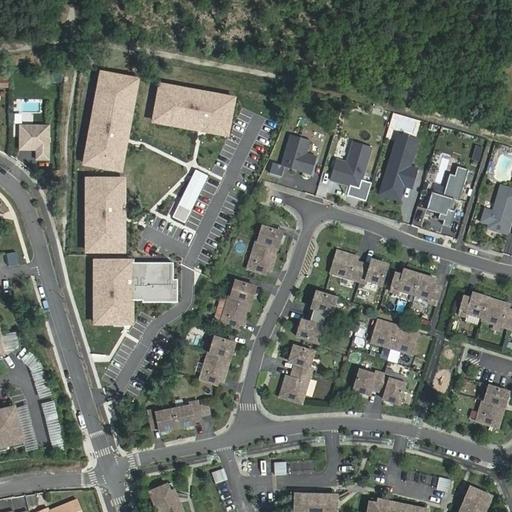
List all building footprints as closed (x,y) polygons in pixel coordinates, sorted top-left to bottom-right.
[(53,86),(62,86),(63,77),(53,76),(53,86)] [(88,152),(86,168),(122,174),(124,159),(126,159),(132,128),(130,128),(132,120),(134,120),(135,111),(134,110),(139,82),(103,77),(101,85),(99,85),(95,105),(97,105),(93,129),(91,129),(87,152),(88,152)] [(197,94),(196,96),(160,89),(158,100),(159,100),(155,125),(170,128),(170,130),(191,134),(191,132),(199,133),(198,135),(220,139),(220,137),(228,139),(233,114),(234,114),(236,103),(208,98),(208,96),(197,94)] [(37,154),(50,154),(51,129),(21,129),(21,154),(37,154)] [(411,169),(419,143),(399,136),(383,187),(391,190),(393,196),(402,198),(405,188),(403,188),(404,184),(414,186),(419,171),(411,169)] [(311,143),(292,137),(283,167),(312,176),(318,159),(307,156),(311,143)] [(351,188),(348,198),(367,203),(372,185),(363,182),(372,150),(354,145),(348,165),(338,162),(331,182),(351,188)] [(37,154),(37,164),(50,164),(50,154),(37,154)] [(469,172),(458,169),(455,178),(450,176),(444,198),(432,195),(427,212),(440,216),(438,221),(444,223),(443,227),(451,229),(456,214),(451,212),(454,202),(459,203),(469,172)] [(180,207),(192,213),(208,181),(196,175),(180,207)] [(125,183),(86,183),(88,255),(125,255),(125,183)] [(383,187),(380,197),(400,203),(402,198),(393,196),(391,190),(383,187)] [(508,236),(511,221),(511,191),(502,188),(494,214),(486,212),(482,224),(490,226),(489,231),(508,236)] [(173,221),(185,227),(192,213),(180,207),(173,221)] [(259,242),(279,248),(284,233),(263,227),(259,242)] [(257,242),(249,270),(266,275),(268,270),(272,272),(279,248),(259,242),(257,242)] [(354,257),(337,251),(330,274),(358,282),(363,265),(353,262),(354,257)] [(7,254),(9,267),(18,265),(16,253),(7,254)] [(387,266),(372,262),(370,268),(363,265),(358,282),(365,284),(366,281),(381,286),(387,266)] [(125,327),(133,327),(133,304),(143,304),(143,306),(178,306),(178,283),(174,283),(174,267),(133,267),(133,265),(94,265),(94,288),(96,288),(96,327),(125,328),(125,327)] [(420,278),(405,273),(403,278),(396,276),(391,294),(398,296),(399,293),(414,297),(420,278)] [(436,307),(441,290),(434,288),(436,283),(420,278),(414,297),(430,302),(429,305),(436,307)] [(232,297),(252,303),(256,288),(236,282),(232,297)] [(466,296),(461,314),(470,317),(471,314),(484,318),(491,298),(475,293),(474,299),(466,296)] [(336,300),(316,294),(311,310),(313,310),(311,317),(326,322),(329,323),(336,300)] [(229,297),(221,325),(239,330),(240,326),(245,327),(252,303),(232,297),(229,297)] [(511,309),(506,308),(508,303),(491,298),(484,318),(484,320),(507,327),(511,309)] [(326,322),(311,317),(309,325),(302,323),(297,338),(317,344),(322,328),(324,329),(326,322)] [(391,349),(396,332),(393,331),(394,326),(378,321),(371,343),(391,349)] [(418,333),(401,328),(400,333),(396,332),(391,349),(411,355),(418,333)] [(5,332),(6,350),(18,349),(17,332),(5,332)] [(211,354),(231,360),(236,345),(215,339),(211,354)] [(314,354),(294,348),(290,363),(295,365),(293,372),(311,378),(313,370),(310,369),(314,354)] [(209,353),(201,381),(218,386),(220,382),(224,383),(231,360),(211,354),(209,353)] [(279,398),(302,405),(311,378),(293,372),(291,379),(285,378),(279,398)] [(376,376),(360,372),(354,392),(369,397),(371,391),(378,393),(384,375),(377,373),(376,376)] [(405,385),(389,381),(390,377),(384,375),(378,393),(385,395),(383,401),(399,406),(405,385)] [(509,394),(489,388),(485,402),(505,409),(509,394)] [(40,404),(53,452),(66,449),(53,400),(40,404)] [(179,431),(196,427),(194,422),(202,420),(202,417),(210,415),(208,405),(199,407),(198,402),(190,404),(191,407),(174,411),(179,431)] [(482,402),(476,423),(494,428),(495,424),(500,425),(505,409),(485,402),(482,402)] [(26,405),(17,407),(28,451),(37,448),(26,405)] [(157,411),(149,413),(153,431),(161,429),(162,434),(179,431),(174,411),(158,414),(157,411)] [(0,449),(24,444),(16,413),(0,417),(0,449)] [(286,474),(286,464),(275,464),(276,474),(286,474)] [(227,481),(224,471),(213,473),(216,483),(227,481)] [(447,492),(449,482),(439,479),(437,489),(447,492)] [(175,493),(172,486),(150,495),(157,511),(182,511),(180,505),(176,507),(171,495),(175,493)] [(485,511),(491,498),(470,489),(467,496),(470,498),(465,509),(462,508),(459,511),(485,511)] [(333,497),(299,497),(299,506),(294,505),(294,511),(336,511),(337,506),(333,506),(333,497)] [(51,511),(51,510),(47,511),(85,511),(80,500),(55,511),(51,511)] [(423,511),(379,502),(378,506),(370,505),(368,511),(423,511)]
